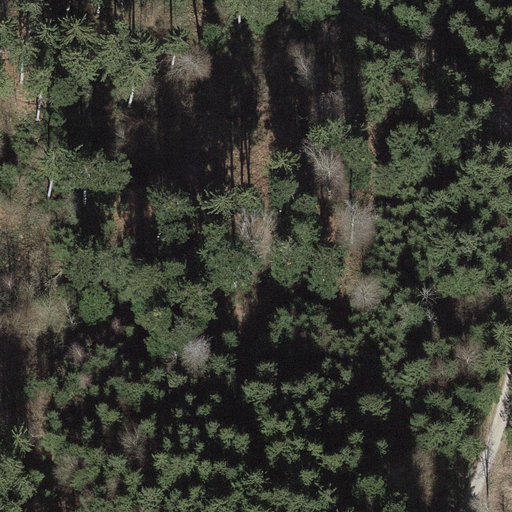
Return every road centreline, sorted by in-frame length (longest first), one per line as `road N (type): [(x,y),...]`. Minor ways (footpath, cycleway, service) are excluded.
road 1 (track): [(511,121),(337,0)]
road 2 (track): [(511,379),(465,511)]
